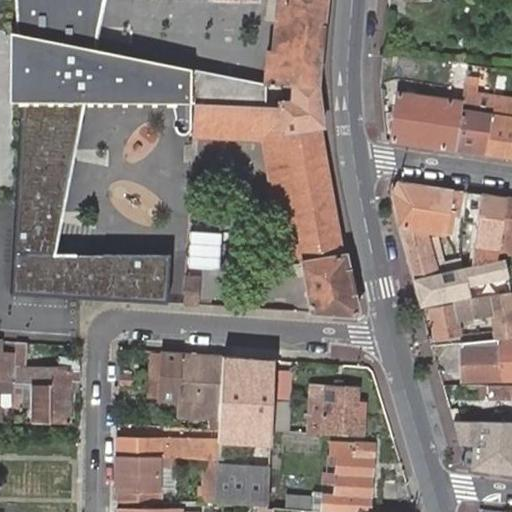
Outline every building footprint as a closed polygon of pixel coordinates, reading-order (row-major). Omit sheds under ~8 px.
[(168,303),(172,253),(57,245),(86,94),(97,42),(104,0),(249,0),(258,0),(257,0),(280,0),(275,48),(272,47),(269,77),(272,77),(272,81),(271,104),(191,102),(190,133),(258,135),(276,136),(300,261),(310,313),(352,316),(354,310),(343,254),(339,254),(316,126),(321,126),(317,85),(324,0),(16,0),(19,31),(21,37),(26,42),(58,61),(58,97),(23,97),(23,100),(14,293),(168,303)] [(10,65),(10,100),(23,100),(23,97),(58,97),(58,61),(26,42),(21,37),(19,31),(11,30),(10,65)] [(272,81),(97,42),(86,94),(168,102),(162,78),(182,77),(187,81),(187,102),(191,102),(271,104),(272,81)] [(482,77),(469,75),(465,104),(458,149),(489,154),(498,94),(479,91),(482,77)] [(182,77),(162,78),(168,102),(172,116),(187,117),(187,102),(187,81),(182,77)] [(400,95),(394,140),(458,149),(465,104),(454,102),(400,95)] [(511,99),(498,97),(489,154),(511,157),(511,99)] [(283,265),(300,261),(276,136),(258,135),(283,265)] [(199,170),(194,170),(194,198),(188,198),(188,211),(199,211),(199,170)] [(389,193),(400,228),(425,232),(450,235),(456,190),(399,182),(389,193)] [(509,197),(485,194),(478,247),(488,248),(486,269),(500,267),(509,197)] [(511,197),(509,197),(500,267),(509,265),(510,254),(511,254),(511,197)] [(425,232),(400,228),(413,278),(465,271),(465,261),(446,264),(440,240),(427,242),(425,232)] [(465,271),(413,278),(420,303),(469,297),(465,271)] [(184,304),(200,305),(201,276),(185,276),(184,304)] [(511,296),(481,300),(431,307),(436,341),(460,337),(458,323),(493,318),(497,340),(511,338),(511,296)] [(461,373),(461,380),(499,378),(511,378),(511,338),(497,340),(460,343),(461,358),(461,373)] [(0,380),(15,381),(15,366),(0,366),(0,349),(6,350),(6,341),(0,340),(0,380)] [(21,419),(49,420),(49,367),(27,366),(27,342),(16,342),(15,366),(15,381),(15,385),(22,385),(21,419)] [(223,356),(161,352),(158,398),(179,400),(211,402),(210,419),(219,420),(221,396),(222,369),(223,356)] [(70,367),(80,367),(80,356),(59,355),(60,367),(70,367)] [(276,360),(223,356),(220,440),(272,443),(276,360)] [(49,367),(49,420),(69,420),(70,379),(80,379),(80,367),(70,367),(60,367),(49,367)] [(290,401),(291,367),(277,367),(276,401),(290,401)] [(0,418),(21,419),(22,385),(15,385),(15,381),(0,380),(0,418)] [(511,385),(489,386),(489,398),(511,397),(511,385)] [(320,386),(310,386),(309,402),(319,402),(318,436),(361,437),(362,401),(354,401),(355,387),(320,386)] [(211,402),(179,400),(178,417),(210,419),(211,402)] [(319,402),(309,402),(309,436),(318,436),(319,402)] [(272,443),(271,466),(291,435),(291,404),(274,404),(272,443)] [(511,423),(453,421),(459,441),(477,443),(476,468),(511,472),(511,423)] [(118,436),(118,453),(217,459),(220,440),(118,436)] [(351,511),(371,511),(373,445),(330,443),(329,458),(338,457),(336,490),(336,496),(326,496),(322,496),(287,496),(286,508),(340,511),(351,511)] [(118,453),(117,489),(157,490),(158,455),(118,453)] [(214,502),(217,459),(201,460),(199,501),(214,502)] [(218,461),(214,502),(272,509),(271,466),(218,461)] [(117,502),(157,501),(157,490),(117,489),(117,502)]
